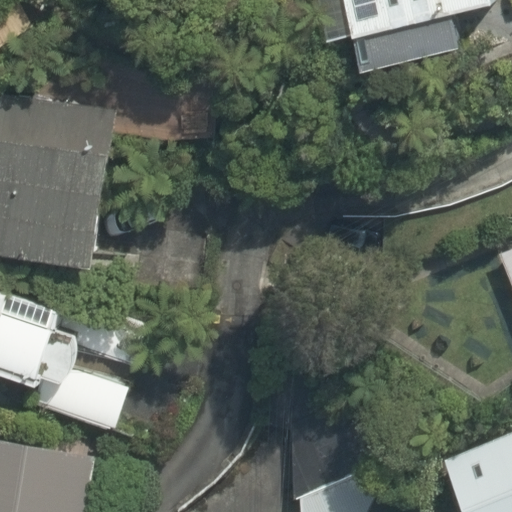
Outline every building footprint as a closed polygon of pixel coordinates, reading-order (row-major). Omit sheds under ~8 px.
[(365,50),(458,32),(453,5),(481,0),(338,0),(343,27),(360,23),(365,50)] [(0,241),(93,252),(109,102),(0,90),(0,241)] [(511,306),(511,237),(487,248),(511,306)] [(54,319),(60,290),(25,283),(28,270),(0,264),(0,372),(41,380),(35,411),(121,428),(127,397),(145,307),(113,301),(106,337),(75,331),(77,323),(54,319)] [(455,511),(511,511),(511,421),(432,454),(455,511)] [(85,511),(92,438),(0,429),(0,511),(85,511)] [(283,492),(290,511),(361,511),(346,469),(283,492)]
